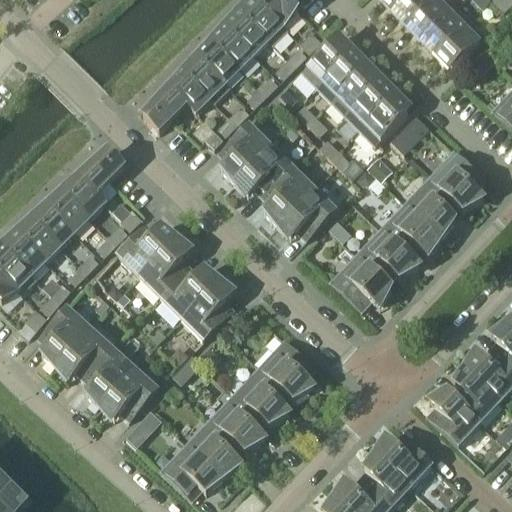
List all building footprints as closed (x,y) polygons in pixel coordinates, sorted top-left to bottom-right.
[(279,0),(257,0),(253,5),(255,7),(256,7),(282,33),(283,33),(297,18),(279,0)] [(393,17),(410,0),(380,0),(378,2),(387,11),(385,13),(388,16),(390,14),(393,17)] [(408,32),(439,0),(410,0),(393,17),(401,25),(399,27),(402,30),(404,28),(408,32)] [(422,46),(454,14),(440,0),(439,0),(408,32),(416,40),(414,42),(416,45),(419,43),(422,46)] [(500,17),(508,9),(498,0),(497,0),(490,7),(500,17)] [(511,0),(498,0),(508,9),(511,4),(511,0)] [(283,33),(282,33),(256,7),(255,7),(241,21),(268,48),(267,48),(272,53),(288,37),(283,33)] [(436,61),(469,29),(454,14),(422,46),(430,54),(428,57),(431,59),(433,57),(436,61)] [(253,62),(267,48),(268,48),(241,21),(227,35),(253,62)] [(451,76),(484,44),(469,29),(436,61),(445,69),(442,71),(445,74),(447,72),(451,76)] [(239,77),(253,62),(227,35),(212,50),(239,77)] [(309,60),(318,50),(308,40),(299,50),(309,60)] [(316,93),(349,61),(334,46),(301,78),(316,93)] [(225,90),(239,77),(212,50),(198,64),(224,91),(225,90)] [(294,74),(306,63),(298,55),(286,66),(294,74)] [(493,69),(481,58),(474,65),(485,76),(493,69)] [(331,108),(363,76),(349,61),(316,93),(331,108)] [(225,90),(224,91),(198,64),(183,78),(210,105),(209,106),(214,110),(230,95),(225,90)] [(283,86),(294,74),(286,66),(275,78),(283,86)] [(345,122),(377,90),(363,76),(331,108),(345,122)] [(209,106),(210,105),(183,78),(168,93),(171,96),(171,95),(187,111),(186,111),(195,120),(209,106)] [(266,103),(277,91),(269,83),(263,89),(260,85),(254,91),(258,95),(266,103)] [(359,137),(392,105),(377,90),(345,122),(359,137)] [(287,111),(295,103),(286,94),(278,102),(287,111)] [(158,139),(186,111),(187,111),(171,95),(171,96),(142,124),(151,133),(149,135),(153,140),(156,137),(158,139)] [(254,115),(266,103),(258,95),(246,107),(254,115)] [(511,95),(491,117),(511,136),(511,95)] [(374,152),(407,120),(392,105),(359,137),(374,152)] [(237,132),(249,120),(240,112),(228,124),(237,132)] [(307,131),(315,123),(305,114),(298,121),(307,131)] [(273,120),(266,115),(261,120),(268,125),(273,120)] [(317,141),(325,133),(315,123),(307,131),(317,141)] [(415,123),(392,146),(407,160),(428,136),(415,123)] [(225,143),(237,132),(228,124),(217,135),(225,143)] [(204,147),(204,146),(213,138),(213,137),(203,127),(194,137),(204,147)] [(301,137),(294,130),(284,140),(291,147),(301,137)] [(234,190),(270,153),(248,132),(218,162),(227,171),(220,177),(234,190)] [(213,156),(222,147),(213,138),(204,146),(213,156)] [(330,166),(338,158),(328,148),(321,156),(330,166)] [(261,205),(291,174),(270,153),(234,190),(247,203),(253,197),(261,205)] [(117,162),(114,164),(108,158),(80,186),(79,187),(94,202),(95,202),(123,174),(118,169),(121,166),(117,162)] [(340,176),(348,168),(338,158),(330,166),(340,176)] [(474,198),(484,188),(452,159),(428,185),(459,215),(458,215),(462,219),(482,206),(482,205),(481,205),(474,198)] [(392,178),(377,163),(367,174),(381,189),(392,178)] [(276,232),(313,196),(291,174),(261,205),(269,213),(263,219),(276,232)] [(365,176),(356,185),(362,190),(369,190),(374,184),(365,176)] [(79,187),(80,186),(77,183),(62,198),(88,225),(103,210),(95,202),(94,202),(79,187)] [(450,224),(458,215),(459,215),(428,185),(403,211),(440,246),(453,229),(454,228),(450,224)] [(305,248),(335,217),(313,196),(276,232),(290,245),(296,239),(305,248)] [(74,240),(88,225),(62,198),(47,213),(74,240)] [(427,264),(440,246),(403,211),(379,236),(410,265),(411,265),(419,256),(426,263),(426,264),(427,264)] [(59,254),(74,240),(47,213),(33,227),(59,254)] [(129,237),(139,228),(129,218),(119,227),(129,237)] [(45,268),(59,254),(33,227),(18,241),(45,268)] [(343,234),(336,227),(328,235),(335,242),(343,234)] [(115,252),(127,240),(119,232),(107,244),(115,252)] [(161,234),(155,241),(146,232),(116,263),(138,284),(174,248),(161,234)] [(411,265),(410,265),(379,236),(355,262),(386,291),(395,282),(399,286),(400,285),(419,273),(411,265)] [(31,282),(45,268),(18,241),(4,256),(31,282)] [(103,263),(115,252),(107,244),(96,255),(103,263)] [(181,267),(187,261),(174,248),(138,284),(159,305),(189,275),(181,267)] [(317,259),(313,255),(306,262),(313,269),(317,265),(317,259)] [(31,282),(4,256),(0,259),(0,280),(16,297),(15,297),(20,302),(36,286),(31,282)] [(86,281),(98,269),(90,261),(78,273),(86,281)] [(386,291),(355,262),(330,288),(361,318),(370,308),(378,315),(379,316),(390,295),(386,291)] [(82,285),(86,281),(78,273),(67,284),(75,293),(82,285)] [(203,277),(197,283),(189,275),(159,305),(181,326),(217,290),(203,277)] [(0,280),(0,310),(1,312),(15,297),(16,297),(0,280)] [(59,310),(71,298),(62,290),(50,303),(59,310)] [(224,309),(230,303),(217,290),(181,326),(203,348),(233,318),(224,309)] [(116,291),(107,299),(115,307),(124,298),(116,291)] [(48,323),(59,310),(50,303),(40,315),(48,323)] [(101,321),(109,312),(103,306),(95,315),(101,321)] [(37,335),(45,325),(35,315),(26,326),(37,335)] [(55,374),(89,335),(66,315),(38,347),(47,355),(41,361),(55,374)] [(238,325),(244,337),(256,330),(250,319),(238,325)] [(511,367),(511,325),(510,324),(495,336),(496,337),(502,342),(494,350),(511,367)] [(83,387),(112,355),(89,335),(55,374),(69,386),(75,380),(83,387)] [(305,387),(314,377),(283,348),(258,374),(289,404),(293,408),(313,395),(312,394),(305,387)] [(504,401),(511,393),(511,367),(494,350),(486,358),(481,353),(480,352),(469,368),(504,401)] [(188,362),(178,353),(170,363),(179,371),(188,362)] [(210,354),(200,364),(210,374),(214,370),(214,359),(210,354)] [(99,414),(134,376),(112,355),(83,387),(91,395),(85,401),(99,414)] [(201,370),(192,360),(186,367),(195,376),(201,370)] [(484,423),(504,401),(469,368),(459,383),(458,384),(461,386),(453,393),(453,394),(484,423)] [(289,404),(258,374),(234,400),(265,429),(264,430),(268,433),(289,421),(288,420),(280,413),(289,404)] [(128,428),(157,396),(134,376),(99,414),(113,426),(119,420),(128,428)] [(453,394),(453,393),(452,391),(433,401),(434,402),(440,407),(432,416),(463,445),(484,423),(453,394)] [(256,439),(264,430),(265,429),(234,400),(210,426),(241,455),(240,455),(244,459),(264,446),(264,445),(263,446),(256,439)] [(240,455),(241,455),(210,426),(185,451),(222,486),(240,472),(239,471),(232,464),(240,455)] [(136,432),(126,443),(134,453),(147,442),(136,432)] [(504,454),(511,446),(511,443),(504,436),(495,446),(504,454)] [(410,495),(431,472),(400,443),(391,452),(386,446),(385,445),(374,461),(410,495)] [(206,500),(222,486),(185,451),(160,478),(191,507),(201,497),(205,501),(206,500)] [(384,511),(393,511),(410,495),(374,461),(365,476),(364,477),(366,479),(358,487),(384,511)] [(340,511),(384,511),(358,487),(350,495),(344,490),(345,490),(344,489),(333,505),(340,511)] [(15,511),(18,509),(6,497),(0,503),(0,511),(15,511)]
